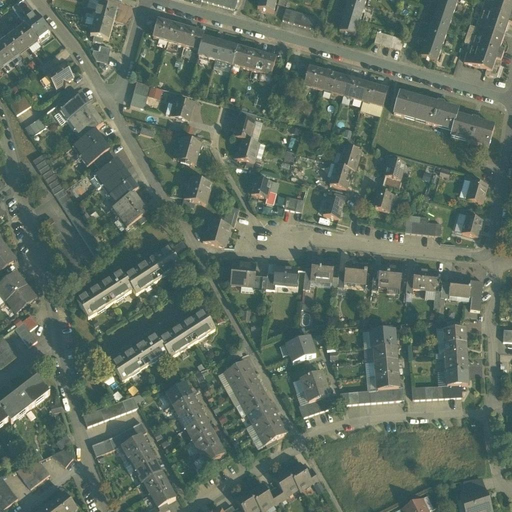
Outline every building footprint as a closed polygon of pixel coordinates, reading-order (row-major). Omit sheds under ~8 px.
[(18,4),(26,19),(34,15),(26,0),(18,4)] [(201,0),(201,3),(234,12),(237,1),(234,0),(201,0)] [(273,15),(276,0),(259,0),(257,11),(273,15)] [(440,0),(436,14),(431,29),(426,44),(420,59),(436,64),(441,49),(446,34),(452,19),(457,4),(458,0),(440,0)] [(485,0),(475,30),(484,33),(495,0),(485,0)] [(511,12),(511,0),(495,0),(484,33),(503,39),(508,25),(511,26),(511,17),(511,12)] [(348,3),(343,18),(359,23),(364,8),(348,3)] [(12,10),(23,24),(27,21),(17,6),(12,10)] [(99,6),(94,22),(113,27),(117,12),(113,10),(113,9),(105,7),(105,8),(99,6)] [(282,23),(315,32),(318,21),(286,12),(282,23)] [(36,42),(38,44),(50,35),(35,15),(27,21),(23,24),(24,27),(36,42)] [(355,39),(359,23),(343,18),(339,34),(355,39)] [(108,43),(113,27),(94,22),(90,38),(94,39),(92,44),(101,46),(102,41),(108,43)] [(152,40),(168,45),(173,27),(157,23),(152,40)] [(24,27),(16,33),(27,49),(36,42),(24,27)] [(204,36),(173,27),(168,45),(199,53),(202,41),(204,36)] [(464,45),(470,47),(475,30),(470,28),(464,45)] [(491,74),(494,66),(475,60),(484,33),(475,30),(470,47),(463,65),(486,72),(491,74)] [(19,55),(27,49),(16,33),(7,40),(19,55)] [(503,39),(484,33),(475,60),(494,66),(495,62),(498,52),(503,39)] [(374,46),(400,53),(403,43),(377,35),(374,46)] [(0,47),(10,61),(19,55),(7,40),(0,44),(0,47)] [(237,50),(202,41),(199,53),(197,58),(232,68),(237,50)] [(27,49),(29,51),(38,44),(36,42),(27,49)] [(41,49),(38,44),(29,51),(32,56),(41,49)] [(0,65),(2,68),(10,61),(0,47),(0,65)] [(29,51),(27,49),(19,55),(20,57),(29,51)] [(99,49),(98,54),(98,55),(108,58),(110,52),(99,49)] [(276,61),(237,50),(232,68),(271,79),(276,61)] [(503,54),(498,52),(495,62),(500,64),(503,54)] [(106,66),(108,58),(98,55),(98,54),(93,53),(92,57),(96,63),(106,66)] [(20,57),(19,55),(10,61),(12,63),(19,58),(20,57)] [(22,62),(19,58),(12,63),(15,67),(22,62)] [(12,63),(10,61),(2,68),(3,70),(12,63)] [(500,67),(494,66),(491,74),(486,72),(484,76),(495,80),(500,67)] [(46,79),(56,92),(62,88),(65,91),(69,88),(66,85),(73,81),(64,67),(46,79)] [(303,88),(323,94),(328,76),(308,70),(305,80),(303,88)] [(348,81),(328,76),(323,94),(343,99),(348,81)] [(294,92),(302,94),(303,88),(305,80),(298,78),(294,92)] [(367,87),(348,81),(343,99),(362,105),(367,87)] [(136,85),(135,91),(148,94),(150,89),(136,85)] [(387,92),(367,87),(362,105),(382,110),(387,92)] [(135,91),(133,96),(147,100),(148,94),(135,91)] [(67,100),(71,105),(80,98),(77,93),(67,100)] [(133,96),(131,102),(145,106),(147,100),(133,96)] [(450,139),(488,149),(494,129),(477,124),(478,122),(472,120),(471,122),(457,118),(458,112),(443,108),(443,106),(437,104),(437,106),(399,96),(393,116),(452,133),(450,139)] [(62,111),(69,122),(89,108),(81,97),(80,98),(71,105),(62,111)] [(25,99),(20,102),(26,111),(31,108),(25,99)] [(67,100),(57,108),(61,112),(62,111),(71,105),(67,100)] [(21,115),(26,111),(20,102),(15,105),(21,115)] [(143,112),(145,106),(131,102),(130,108),(143,112)] [(173,120),(187,124),(192,107),(177,103),(173,120)] [(16,118),(21,115),(15,105),(10,109),(16,118)] [(96,117),(89,108),(69,122),(77,131),(96,117)] [(59,114),(66,123),(66,124),(69,122),(62,111),(61,112),(59,114)] [(61,127),(66,123),(59,114),(54,118),(61,127)] [(238,120),(255,125),(256,118),(240,114),(238,120)] [(77,131),(84,141),(95,133),(103,127),(96,117),(77,131)] [(233,140),(242,143),(249,144),(255,125),(238,120),(233,140)] [(40,121),(35,125),(41,134),(46,131),(40,121)] [(77,131),(69,122),(66,124),(73,134),(77,131)] [(36,137),(41,134),(35,125),(30,128),(36,137)] [(31,140),(36,137),(30,128),(25,131),(31,140)] [(139,137),(152,140),(154,134),(141,130),(139,137)] [(84,141),(77,131),(73,134),(80,143),(84,141)] [(102,142),(95,133),(84,141),(80,143),(76,147),(83,157),(102,142)] [(109,153),(102,142),(83,157),(90,167),(94,164),(108,153),(109,153)] [(177,163),(194,168),(200,146),(182,142),(177,163)] [(259,147),(249,144),(242,143),(237,162),(253,167),(259,147)] [(72,149),(79,159),(83,157),(76,147),(72,149)] [(345,149),(339,169),(352,173),(355,174),(361,154),(345,149)] [(94,164),(97,169),(112,158),(108,153),(94,164)] [(90,167),(83,157),(79,159),(87,169),(90,167)] [(33,164),(54,198),(64,192),(42,158),(33,164)] [(115,163),(112,158),(97,169),(101,174),(115,163)] [(97,176),(104,186),(124,172),(116,162),(115,163),(101,174),(97,176)] [(385,179),(400,183),(405,166),(389,162),(384,179),(385,179)] [(345,193),(352,173),(339,169),(336,168),(335,169),(329,188),(345,193)] [(131,182),(124,172),(104,186),(112,196),(131,182)] [(94,179),(101,189),(104,186),(97,176),(94,179)] [(471,185),(477,186),(479,181),(465,177),(463,183),(471,185)] [(385,179),(382,189),(399,193),(402,184),(400,183),(385,179)] [(195,205),(204,208),(208,195),(209,196),(211,187),(191,181),(188,194),(186,193),(183,202),(195,205)] [(251,198),(266,202),(268,195),(271,185),(256,181),(251,198)] [(138,191),(131,182),(112,196),(119,206),(133,195),(138,191)] [(271,185),(268,195),(276,197),(279,187),(271,185)] [(466,202),(482,207),(487,189),(477,186),(471,185),(466,202)] [(101,189),(108,198),(112,196),(104,186),(101,189)] [(55,197),(99,265),(107,259),(105,256),(94,239),(88,229),(81,218),(75,208),(65,193),(64,192),(55,197)] [(372,211),(388,216),(393,199),(377,194),(372,211)] [(140,205),(133,195),(119,206),(115,208),(114,209),(121,219),(140,205)] [(274,204),(276,197),(268,195),(266,202),(274,204)] [(119,206),(112,196),(108,198),(115,208),(119,206)] [(343,206),(344,206),(346,200),(334,196),(333,202),(343,205),(343,206)] [(284,212),(290,213),(292,201),(286,200),(284,212)] [(290,213),(295,214),(298,203),(292,201),(290,213)] [(323,218),(338,222),(343,206),(343,205),(333,202),(327,201),(323,218)] [(181,209),(193,213),(195,205),(183,202),(181,209)] [(304,204),(298,203),(295,214),(301,216),(304,204)] [(148,215),(140,205),(121,219),(128,229),(132,226),(146,216),(148,215)] [(125,231),(128,229),(121,219),(114,209),(111,212),(118,221),(125,231)] [(226,209),(222,221),(221,227),(230,229),(234,230),(236,225),(239,213),(226,209)] [(466,219),(472,221),(474,215),(461,211),(459,218),(466,220),(466,219)] [(132,226),(135,231),(150,220),(146,216),(132,226)] [(461,236),(477,241),(482,223),(472,221),(466,219),(466,220),(461,236)] [(42,226),(45,231),(54,225),(51,220),(42,226)] [(202,245),(223,251),(227,238),(228,239),(230,229),(221,227),(211,224),(207,237),(205,236),(202,245)] [(45,231),(77,279),(85,273),(54,225),(45,231)] [(171,251),(177,260),(185,254),(180,246),(171,251)] [(15,264),(5,251),(0,255),(0,273),(1,273),(14,263),(15,264)] [(77,305),(88,321),(132,293),(136,298),(180,269),(169,253),(125,281),(122,276),(77,305)] [(312,281),(331,283),(332,280),(333,264),(313,262),(312,272),(312,273),(313,273),(312,281)] [(344,284),(365,286),(365,285),(363,284),(364,277),(366,277),(367,275),(366,275),(366,268),(367,268),(367,267),(345,265),(344,274),(343,284),(344,284)] [(241,294),(253,295),(253,293),(253,287),(254,287),(255,279),(256,269),(240,267),(240,268),(232,267),(230,288),(241,289),(241,294)] [(378,289),(387,290),(387,288),(399,289),(401,271),(379,269),(378,279),(377,289),(378,289)] [(294,290),(295,290),(297,273),(275,271),(275,272),(278,272),(278,277),(275,277),(274,288),(275,288),(288,289),(288,286),(294,287),(294,290)] [(303,293),(309,293),(309,289),(310,281),(312,281),(313,273),(312,273),(312,272),(305,271),(303,293)] [(434,294),(435,294),(436,284),(437,275),(414,273),(413,284),(412,291),(413,291),(425,292),(425,293),(434,294)] [(0,309),(7,304),(9,302),(26,289),(16,276),(15,277),(17,278),(6,286),(0,290),(0,309)] [(267,276),(267,280),(266,293),(274,293),(275,288),(274,288),(275,277),(267,276)] [(266,295),(266,293),(267,280),(255,279),(254,287),(253,287),(253,293),(266,295)] [(310,281),(309,289),(331,291),(331,290),(331,283),(312,281),(310,281)] [(457,299),(469,300),(470,291),(469,291),(470,284),(450,282),(449,285),(448,296),(449,296),(457,296),(457,299)] [(343,290),(345,290),(365,292),(365,286),(344,284),(343,290)] [(449,285),(442,285),(436,284),(435,294),(434,294),(434,299),(440,300),(440,301),(449,302),(449,296),(448,296),(449,285)] [(482,285),(470,284),(469,291),(470,291),(469,300),(471,300),(470,314),(478,315),(482,285)] [(36,302),(26,289),(9,302),(17,313),(15,315),(17,317),(16,315),(34,301),(35,303),(36,302)] [(345,290),(343,290),(343,291),(337,290),(336,297),(345,298),(345,290)] [(9,302),(7,304),(15,315),(17,313),(9,302)] [(301,306),(301,312),(311,314),(312,306),(306,305),(306,306),(301,306)] [(250,314),(242,313),(241,323),(249,324),(250,314)] [(111,369),(122,386),(167,357),(170,362),(214,333),(203,316),(159,345),(156,340),(111,369)] [(23,325),(26,329),(34,323),(30,318),(22,324),(23,325)] [(37,328),(34,323),(26,329),(29,334),(37,328)] [(15,332),(25,345),(33,339),(29,334),(26,329),(23,325),(15,332)] [(331,331),(322,331),(322,339),(331,339),(331,331)] [(444,332),(445,347),(465,346),(464,331),(444,332)] [(275,334),(269,332),(266,339),(272,341),(275,334)] [(371,352),(374,351),(395,350),(393,333),(388,334),(380,334),(370,335),(371,352)] [(511,333),(503,333),(503,345),(511,345),(511,333)] [(363,352),(371,352),(370,335),(362,336),(363,352)] [(321,338),(315,340),(317,347),(323,345),(321,338)] [(25,345),(29,350),(37,343),(36,341),(33,339),(25,345)] [(309,340),(286,348),(289,357),(292,366),(315,359),(309,340)] [(3,341),(0,342),(0,353),(9,365),(17,359),(3,341)] [(445,347),(445,361),(466,360),(465,346),(445,347)] [(289,357),(286,348),(279,350),(282,359),(289,357)] [(374,351),(375,365),(396,364),(395,350),(374,351)] [(371,352),(363,352),(365,366),(375,365),(374,351),(371,352)] [(0,371),(9,365),(0,353),(0,371)] [(231,363),(239,360),(242,359),(240,353),(228,357),(231,363)] [(337,355),(329,355),(329,363),(337,363),(337,355)] [(223,366),(227,374),(243,366),(239,360),(231,363),(223,366)] [(443,375),(446,375),(466,374),(466,360),(445,361),(446,368),(443,368),(443,375)] [(225,376),(231,386),(251,375),(245,364),(243,366),(227,374),(225,376)] [(375,365),(376,379),(397,378),(396,364),(375,365)] [(310,367),(312,376),(323,374),(321,365),(310,367)] [(375,365),(365,366),(366,380),(376,379),(375,365)] [(467,388),(466,374),(446,375),(447,389),(449,389),(455,389),(461,388),(467,388)] [(201,375),(195,378),(199,385),(205,382),(201,375)] [(257,385),(251,375),(231,386),(236,396),(257,385)] [(223,390),(231,386),(225,376),(218,379),(223,390)] [(300,383),(304,395),(325,388),(321,376),(300,383)] [(398,392),(397,378),(376,379),(377,394),(381,393),(387,393),(393,392),(398,392)] [(376,379),(366,380),(367,394),(369,394),(375,394),(377,394),(376,379)] [(0,429),(8,423),(11,427),(50,397),(37,380),(0,408),(0,429)] [(304,395),(300,383),(292,385),(296,397),(304,395)] [(263,395),(257,385),(236,396),(242,407),(263,395)] [(166,397),(173,409),(191,399),(184,386),(166,397)] [(229,400),(236,396),(231,386),(223,390),(229,400)] [(329,399),(325,388),(304,395),(308,406),(310,406),(315,404),(321,402),(327,400),(329,399)] [(412,403),(426,402),(425,390),(411,391),(412,403)] [(398,392),(393,392),(394,404),(404,404),(403,392),(398,392)] [(268,406),(263,395),(242,407),(248,417),(268,406)] [(308,406),(304,395),(296,397),(300,409),(304,408),(308,406)] [(345,408),(358,407),(357,395),(341,397),(345,408)] [(236,396),(229,400),(235,411),(236,410),(242,407),(236,396)] [(329,399),(327,400),(331,412),(336,410),(332,398),(329,399)] [(173,409),(179,421),(198,411),(191,399),(173,409)] [(133,400),(128,402),(132,413),(138,411),(135,405),(133,400)] [(325,414),(331,412),(327,400),(321,402),(325,414)] [(122,404),(126,415),(132,413),(128,402),(122,404)] [(319,415),(325,414),(321,402),(315,404),(319,415)] [(122,404),(116,406),(120,417),(126,415),(122,404)] [(314,417),(319,415),(315,404),(310,406),(314,417)] [(116,406),(111,408),(115,419),(120,417),(116,406)] [(274,416),(268,406),(248,417),(254,427),(274,416)] [(308,419),(314,417),(310,406),(308,406),(304,408),(308,419)] [(242,407),(236,410),(242,421),(248,417),(242,407)] [(111,408),(105,410),(109,421),(115,419),(111,408)] [(302,421),(308,419),(304,408),(300,409),(298,410),(302,421)] [(105,410),(99,412),(104,424),(109,421),(105,410)] [(179,421),(186,433),(204,423),(198,411),(179,421)] [(99,412),(94,414),(98,426),(104,424),(99,412)] [(94,414),(88,416),(92,428),(98,426),(94,414)] [(87,430),(92,428),(88,416),(83,419),(87,430)] [(280,426),(274,416),(254,427),(259,438),(280,426)] [(186,433),(193,445),(211,434),(204,423),(186,433)] [(141,425),(136,428),(141,438),(146,436),(147,435),(141,425)] [(286,437),(280,426),(259,438),(265,448),(286,437)] [(251,442),(259,438),(254,427),(246,432),(251,442)] [(140,439),(141,438),(136,428),(130,431),(136,441),(140,439)] [(131,444),(136,441),(130,431),(125,434),(131,444)] [(126,447),(131,444),(125,434),(120,437),(126,447)] [(193,445),(199,456),(217,446),(211,434),(193,445)] [(438,436),(439,466),(473,465),(472,434),(438,436)] [(67,437),(56,444),(60,451),(71,444),(67,437)] [(123,449),(126,447),(120,437),(115,440),(120,451),(123,449)] [(259,438),(251,442),(257,453),(265,448),(259,438)] [(123,449),(130,461),(148,451),(140,439),(136,441),(131,444),(126,447),(123,449)] [(113,453),(120,451),(115,440),(109,442),(113,453)] [(108,455),(113,453),(109,442),(103,444),(108,455)] [(102,457),(108,455),(103,444),(98,446),(102,457)] [(96,459),(102,457),(98,446),(92,448),(93,451),(96,459)] [(224,458),(217,446),(199,456),(206,468),(224,458)] [(426,447),(392,449),(394,479),(428,477),(426,447)] [(148,451),(130,461),(137,473),(154,464),(148,451)] [(51,458),(60,466),(68,457),(63,452),(51,458)] [(73,461),(68,457),(60,466),(65,470),(73,461)] [(381,459),(337,460),(338,490),(382,489),(381,459)] [(130,477),(137,473),(130,461),(123,465),(130,477)] [(32,475),(36,479),(46,472),(39,464),(28,469),(32,475)] [(137,473),(140,480),(144,486),(161,476),(154,464),(137,473)] [(300,466),(287,475),(297,491),(299,494),(312,486),(312,485),(306,475),(300,466)] [(17,474),(23,482),(32,475),(28,469),(17,474)] [(312,486),(313,488),(318,484),(312,471),(306,475),(312,485),(312,486)] [(49,477),(46,472),(36,479),(40,484),(49,477)] [(285,499),(297,491),(287,475),(286,472),(272,481),(278,490),(284,499),(285,499)] [(36,479),(32,475),(23,482),(26,487),(36,479)] [(144,486),(150,498),(168,488),(161,476),(144,486)] [(440,480),(442,488),(459,485),(458,477),(440,480)] [(40,484),(36,479),(26,487),(30,492),(40,484)] [(465,484),(469,497),(483,492),(479,481),(465,484)] [(10,492),(7,487),(0,491),(0,498),(0,499),(10,492)] [(175,501),(168,488),(150,498),(158,511),(166,507),(175,501)] [(262,488),(249,496),(259,511),(264,511),(274,506),(268,496),(262,488)] [(278,490),(273,493),(281,505),(286,501),(285,499),(284,499),(278,490)] [(14,497),(10,492),(0,499),(4,504),(14,497)] [(463,499),(467,511),(489,511),(483,492),(469,497),(463,499)] [(259,511),(249,496),(248,493),(234,502),(240,511),(259,511)] [(275,508),(281,505),(273,493),(268,496),(274,506),(275,508)] [(386,503),(390,510),(406,502),(403,495),(386,503)] [(64,496),(53,504),(58,511),(75,511),(76,511),(64,496)] [(18,502),(14,497),(4,504),(8,509),(18,502)] [(426,500),(421,502),(426,511),(430,510),(431,510),(426,500)] [(426,511),(421,502),(402,511),(401,511),(426,511)]
